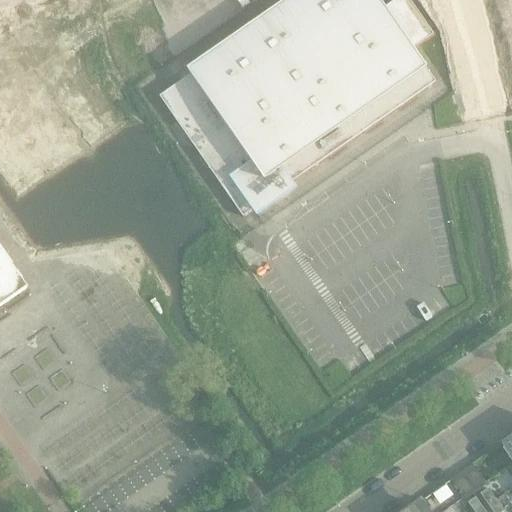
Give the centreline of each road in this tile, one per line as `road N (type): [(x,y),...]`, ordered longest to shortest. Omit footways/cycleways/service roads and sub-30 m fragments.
road 1 (residential): [(358,511),(511,402)]
road 2 (residential): [(439,149),(496,138),(511,204)]
